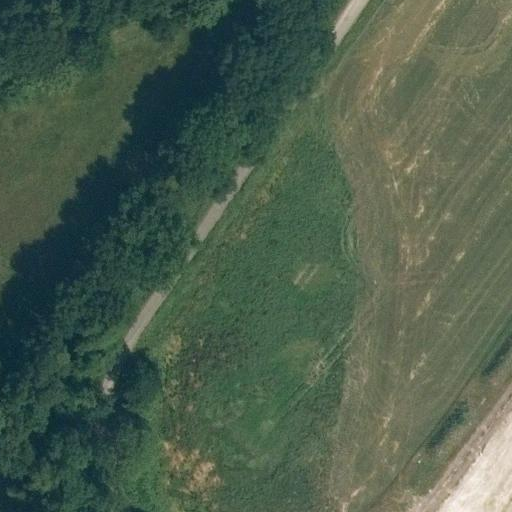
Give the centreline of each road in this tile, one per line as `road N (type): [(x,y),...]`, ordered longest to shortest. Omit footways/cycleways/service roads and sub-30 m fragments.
road 1 (track): [(360,0),(117,361),(103,416),(125,511)]
road 2 (secondary): [(0,66),(149,0)]
